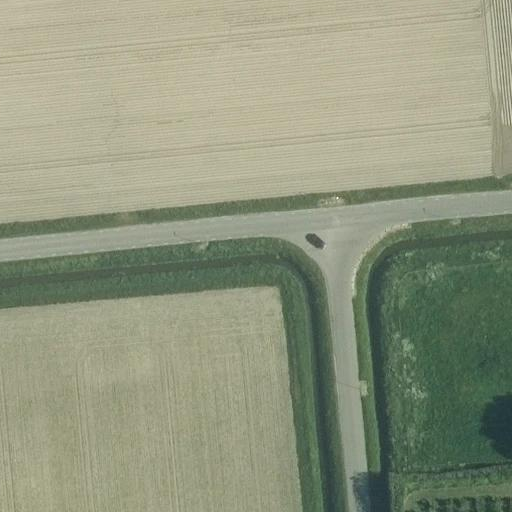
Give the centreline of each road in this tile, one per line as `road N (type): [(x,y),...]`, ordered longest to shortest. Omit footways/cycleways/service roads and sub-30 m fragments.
road 1 (tertiary): [(0,251),(332,219)]
road 2 (unclassified): [(358,511),(332,219)]
road 3 (tertiary): [(332,219),(511,202)]
